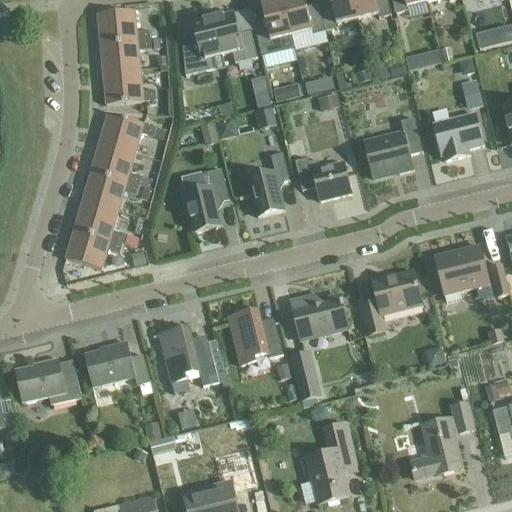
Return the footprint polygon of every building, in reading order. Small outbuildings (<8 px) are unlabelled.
[(304,0),(298,0),(283,4),(292,38),(296,54),(316,48),(313,37),(326,34),(319,7),(307,10),(304,0)] [(330,0),(331,4),(319,7),(326,34),(338,31),(337,27),(358,22),(352,0),(330,0)] [(352,0),(358,22),(378,17),(379,21),(392,18),(387,0),(352,0)] [(428,4),(426,0),(391,0),(396,16),(408,13),(407,10),(428,4)] [(292,38),(283,4),(262,9),(265,20),(253,23),(262,59),(285,54),(282,40),(292,38)] [(135,13),(98,17),(101,47),(151,43),(150,33),(137,34),(135,13)] [(235,16),(214,21),(223,58),(231,56),(234,57),(236,66),(258,61),(251,34),(240,36),(235,16)] [(223,58),(214,21),(193,26),(198,47),(183,50),(186,79),(215,71),(213,63),(215,60),(223,58)] [(496,32),(476,37),(480,54),(500,49),(496,32)] [(159,42),(151,43),(152,52),(160,51),(159,42)] [(152,52),(151,43),(101,47),(104,77),(141,74),(139,54),(152,52)] [(454,63),(451,51),(443,53),(446,65),(454,63)] [(418,58),(405,61),(409,74),(422,71),(418,58)] [(473,63),(460,66),(463,79),(476,76),(473,63)] [(400,64),(388,68),(391,79),(404,76),(400,64)] [(375,83),(391,79),(387,66),(372,71),(375,83)] [(141,74),(104,77),(107,108),(157,103),(156,93),(143,94),(141,74)] [(342,74),(335,75),(339,92),(346,90),(342,74)] [(372,82),(369,74),(356,78),(358,86),(372,82)] [(321,83),(305,87),(309,99),(325,94),(321,83)] [(480,88),(467,91),(472,111),(485,108),(480,88)] [(274,93),(277,105),(289,102),(286,91),(274,93)] [(320,102),(322,111),(338,107),(335,97),(320,102)] [(269,100),(257,103),(259,111),(271,108),(269,100)] [(511,106),(503,108),(511,144),(511,106)] [(233,107),(221,110),(223,121),(236,118),(233,107)] [(272,112),(257,116),(260,128),(275,124),(272,112)] [(100,146),(136,156),(141,137),(162,142),(166,130),(158,128),(157,130),(108,116),(100,146)] [(476,117),(434,127),(442,159),(445,159),(446,164),(470,158),(469,152),(484,149),(476,117)] [(404,136),(364,146),(373,181),(399,175),(400,176),(415,172),(411,158),(423,155),(415,121),(401,124),(404,136)] [(208,148),(220,146),(215,127),(203,130),(208,148)] [(136,156),(100,146),(92,175),(140,189),(143,179),(130,176),(136,156)] [(275,175),(248,181),(258,220),(285,213),(279,186),(290,183),(283,156),(271,159),(275,175)] [(316,187),(321,204),(352,197),(344,165),(320,171),(318,162),(309,165),(309,161),(295,164),(302,190),(316,187)] [(217,206),(230,203),(222,172),(202,177),(206,191),(185,196),(195,236),(222,229),(217,206)] [(140,189),(92,175),(83,203),(119,214),(125,194),(137,198),(140,189)] [(143,179),(140,189),(148,191),(151,181),(143,179)] [(153,194),(144,192),(142,199),(151,201),(153,194)] [(83,203),(75,232),(123,246),(135,250),(138,250),(140,241),(135,240),(126,237),(113,233),(119,214),(83,203)] [(123,246),(75,232),(66,262),(102,272),(108,252),(121,256),(121,255),(123,246)] [(123,246),(121,255),(132,258),(135,250),(123,246)] [(480,248),(435,260),(447,305),(462,302),(460,295),(490,287),(480,248)] [(503,268),(490,272),(498,301),(511,297),(503,268)] [(377,304),(362,308),(370,339),(386,335),(382,319),(423,309),(415,274),(387,281),(387,279),(372,282),(377,304)] [(314,299),(291,305),(301,343),(349,332),(344,311),(345,311),(344,306),(343,306),(341,299),(315,305),(314,299)] [(270,361),(284,358),(276,326),(263,329),(259,313),(229,320),(241,369),(257,365),(256,360),(269,357),(270,361)] [(190,330),(160,337),(172,386),(175,397),(190,394),(188,382),(186,377),(200,374),(204,389),(219,386),(228,383),(218,344),(209,346),(209,342),(194,346),(190,330)] [(492,348),(503,345),(500,333),(489,336),(492,348)] [(111,352),(85,358),(93,390),(135,379),(137,389),(140,388),(143,399),(153,396),(151,385),(144,358),(132,361),(128,345),(110,350),(111,352)] [(291,360),(302,405),(321,400),(310,355),(291,360)] [(17,374),(24,406),(50,400),(51,408),(82,402),(74,363),(59,366),(58,362),(42,366),(43,368),(17,374)] [(288,368),(277,371),(280,383),(292,381),(288,368)] [(507,381),(494,384),(495,388),(497,396),(510,392),(507,381)] [(487,390),(490,404),(499,402),(497,396),(495,388),(487,390)] [(435,479),(461,472),(452,432),(458,431),(459,436),(473,433),(467,406),(453,409),(456,421),(449,422),(422,428),(430,461),(411,466),(415,482),(435,477),(435,479)] [(511,407),(492,413),(504,462),(511,459),(511,407)] [(146,428),(150,444),(161,441),(157,425),(146,428)] [(357,474),(346,427),(324,432),(330,455),(306,461),(312,485),(300,488),(305,507),(317,505),(318,507),(349,500),(345,485),(343,485),(341,478),(357,474)] [(18,448),(16,435),(6,438),(8,450),(18,448)] [(174,439),(151,445),(154,456),(177,450),(174,439)] [(91,441),(83,443),(86,455),(94,453),(91,441)] [(147,457),(138,452),(134,459),(143,464),(147,457)] [(224,486),(184,496),(187,511),(237,511),(233,493),(244,490),(236,457),(218,462),(220,471),(224,486)] [(0,478),(13,476),(11,466),(0,468),(0,478)] [(155,511),(153,500),(127,506),(119,508),(119,511),(155,511)]
